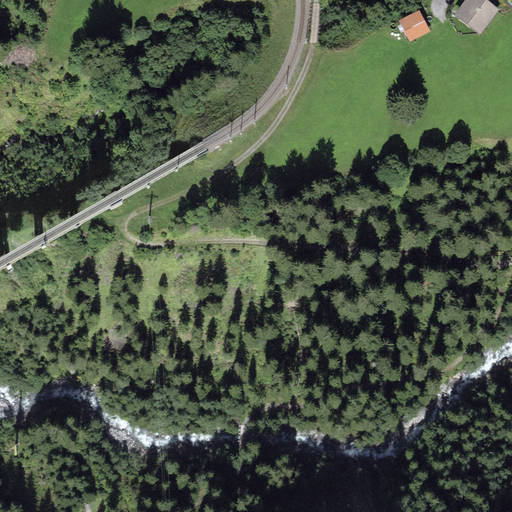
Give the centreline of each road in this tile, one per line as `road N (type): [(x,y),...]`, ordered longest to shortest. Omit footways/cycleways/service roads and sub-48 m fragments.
road 1 (track): [(315,0),(310,53),(273,126),(206,181),(134,213),(125,231),(141,243),(228,240),(429,255)]
road 2 (track): [(511,304),(463,357),(409,380),(266,408),(244,420)]
